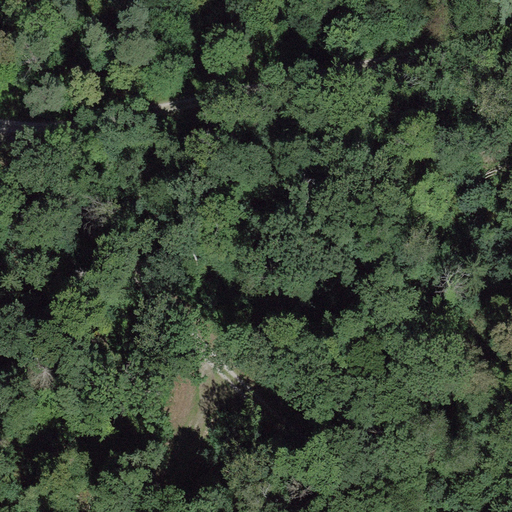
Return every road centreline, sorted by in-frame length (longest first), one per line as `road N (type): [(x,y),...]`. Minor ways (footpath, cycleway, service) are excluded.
road 1 (track): [(386,511),(12,130)]
road 2 (track): [(0,126),(173,112),(511,28)]
road 3 (track): [(146,511),(245,375)]
